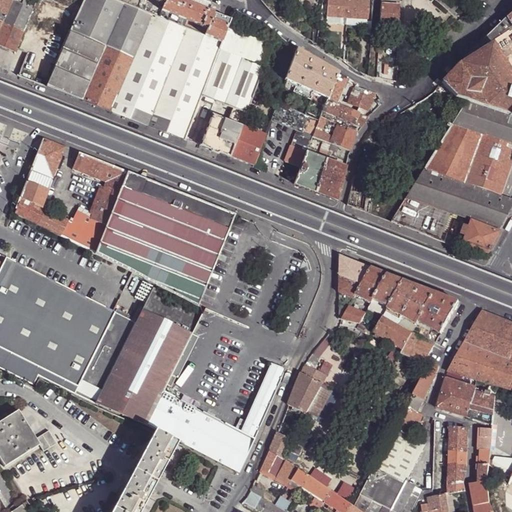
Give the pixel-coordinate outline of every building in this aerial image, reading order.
[(0,0),(0,10),(7,15),(13,0),(0,0)] [(4,22),(24,31),(34,9),(23,4),(24,0),(13,0),(7,15),(4,22)] [(24,0),(23,4),(34,9),(37,1),(34,0),(24,0)] [(111,111),(152,14),(116,0),(84,0),(82,5),(71,31),(105,46),(86,94),(93,97),(90,104),(111,111)] [(116,0),(152,14),(205,35),(208,28),(161,11),(165,3),(156,0),(116,0)] [(223,42),(228,28),(231,20),(214,14),(209,12),(210,9),(212,5),(199,0),(156,0),(165,3),(161,11),(208,28),(205,35),(223,42)] [(347,0),(327,0),(326,16),(346,18),(347,0)] [(368,0),(347,0),(346,18),(366,20),(368,0)] [(379,25),(397,26),(399,6),(381,5),(379,25)] [(474,49),(441,83),(454,97),(466,101),(466,102),(510,116),(510,115),(511,116),(511,11),(508,16),(474,49)] [(202,96),(221,48),(223,42),(205,35),(152,14),(111,111),(125,117),(130,105),(173,122),(169,134),(185,140),(190,125),(192,122),(196,109),(202,96)] [(326,23),(346,25),(346,18),(326,16),(326,23)] [(346,18),(346,25),(366,27),(366,20),(346,18)] [(0,46),(15,53),(16,50),(24,31),(4,22),(0,31),(0,46)] [(221,48),(264,65),(272,44),(228,28),(223,42),(221,48)] [(83,101),(86,94),(105,46),(71,31),(56,66),(47,87),(83,101)] [(232,107),(246,113),(250,102),(264,65),(221,48),(202,96),(208,98),(232,107)] [(327,98),(337,72),(337,71),(336,71),(326,65),(326,64),(325,64),(325,65),(324,65),(325,64),(324,63),(324,64),(313,58),(313,57),(312,57),(311,57),(311,56),(310,56),(299,50),(299,49),(298,48),(298,49),(297,48),(286,80),(320,95),(327,98)] [(386,81),(395,83),(397,68),(396,67),(388,65),(386,81)] [(347,77),(337,72),(327,98),(327,99),(335,103),(338,98),(347,77)] [(358,88),(356,86),(355,85),(348,102),(368,110),(375,93),(358,88)] [(83,101),(90,104),(93,97),(86,94),(83,101)] [(327,99),(327,98),(320,95),(315,107),(323,110),(327,99)] [(361,128),(367,118),(359,113),(337,104),(335,103),(327,99),(323,110),(361,128)] [(250,102),(246,113),(252,115),(256,104),(250,102)] [(510,116),(466,102),(452,124),(502,140),(505,131),(502,130),(504,123),(507,124),(510,116)] [(307,152),(312,136),(316,129),(316,127),(318,123),(319,120),(276,104),(273,113),(270,120),(297,131),(292,145),(307,152)] [(125,117),(169,134),(173,122),(130,105),(125,117)] [(227,121),(241,127),(246,113),(232,107),(227,121)] [(267,120),(270,121),(270,120),(273,113),(268,111),(265,119),(267,120)] [(201,146),(230,157),(241,127),(227,121),(213,115),(201,146)] [(324,125),(327,118),(321,116),(319,120),(318,123),(324,125)] [(511,117),(510,116),(507,124),(504,123),(502,130),(505,131),(502,140),(511,143),(511,117)] [(350,151),(357,132),(338,124),(337,127),(333,136),(330,144),(332,144),(339,147),(350,151)] [(511,161),(511,143),(502,140),(452,124),(424,169),(436,173),(479,187),(477,191),(479,192),(482,200),(490,196),(494,204),(497,202),(500,195),(511,161)] [(230,157),(253,166),(265,135),(241,127),(230,157)] [(328,142),(330,144),(333,136),(316,129),(312,136),(328,142)] [(65,148),(43,139),(39,151),(31,170),(53,179),(65,148)] [(337,153),(339,147),(332,144),(329,150),(337,153)] [(294,184),(315,193),(326,159),(307,152),(294,184)] [(359,152),(353,176),(370,173),(377,171),(386,168),(388,162),(359,152)] [(92,220),(107,226),(128,173),(87,157),(79,153),(73,170),(106,183),(91,220),(92,220)] [(337,201),(346,167),(326,159),(315,193),(337,201)] [(424,169),(414,186),(425,191),(431,181),(431,178),(434,179),(436,173),(424,169)] [(53,179),(31,170),(14,214),(96,255),(102,238),(87,231),(73,224),(42,209),(53,179)] [(377,171),(370,173),(369,180),(376,181),(377,171)] [(198,308),(235,215),(226,211),(191,198),(151,182),(128,173),(107,226),(102,238),(96,255),(129,271),(198,308)] [(347,205),(365,212),(366,201),(367,193),(369,180),(370,173),(353,176),(347,205)] [(498,232),(510,211),(502,207),(507,197),(500,195),(497,202),(494,204),(490,196),(482,200),(479,192),(477,191),(479,187),(436,173),(434,179),(431,178),(431,181),(425,191),(414,186),(406,198),(453,214),(470,221),(498,232)] [(366,201),(373,202),(374,194),(376,181),(369,180),(367,193),(366,201)] [(511,199),(507,197),(502,207),(510,211),(511,207),(511,199)] [(398,225),(443,243),(453,214),(406,198),(404,201),(411,204),(408,210),(410,210),(406,219),(402,217),(398,225)] [(367,213),(371,215),(373,202),(366,201),(365,212),(367,213)] [(391,222),(398,225),(402,217),(402,216),(396,214),(395,216),(391,222)] [(73,224),(87,231),(92,220),(91,220),(76,215),(73,224)] [(87,231),(102,238),(107,226),(92,220),(87,231)] [(486,253),(498,232),(470,221),(468,228),(465,236),(462,244),(486,253)] [(460,234),(465,236),(468,228),(463,226),(460,234)] [(341,256),(340,276),(339,292),(354,299),(356,296),(372,268),(358,263),(341,256)] [(98,401),(134,326),(103,310),(0,260),(0,364),(31,380),(36,370),(98,401)] [(378,271),(372,268),(356,296),(371,303),(388,275),(378,271)] [(388,275),(371,303),(369,307),(384,316),(404,281),(394,277),(388,275)] [(383,317),(374,333),(388,342),(419,287),(409,283),(404,281),(384,316),(383,317)] [(96,404),(146,426),(163,391),(170,377),(190,336),(201,314),(169,297),(153,287),(134,326),(98,401),(96,404)] [(413,331),(414,329),(405,324),(408,320),(417,325),(419,322),(435,293),(425,289),(419,287),(388,342),(402,350),(413,331)] [(449,299),(435,293),(419,322),(441,334),(459,303),(449,299)] [(338,319),(341,320),(348,309),(339,305),(339,309),(338,319)] [(365,314),(349,307),(348,309),(341,320),(359,324),(365,314)] [(511,323),(482,312),(448,372),(511,391),(511,323)] [(340,325),(356,329),(371,338),(374,333),(359,324),(341,320),(340,323),(340,325)] [(423,365),(434,347),(436,343),(413,331),(402,350),(400,354),(423,365)] [(198,340),(190,336),(170,377),(178,381),(198,340)] [(328,336),(320,345),(325,349),(333,341),(328,336)] [(311,357),(306,365),(312,369),(317,360),(311,357)] [(426,367),(412,395),(423,401),(436,374),(439,367),(428,362),(426,367)] [(241,432),(163,391),(146,426),(169,436),(168,438),(177,442),(178,443),(219,465),(239,475),(285,369),(272,364),(270,369),(247,419),(241,432)] [(303,370),(301,374),(288,406),(304,414),(304,413),(321,385),(326,376),(312,369),(306,365),(303,370)] [(477,389),(446,378),(442,391),(436,408),(467,418),(476,392),(477,389)] [(321,385),(304,413),(312,418),(315,419),(321,409),(318,408),(320,405),(322,407),(330,392),(328,390),(328,389),(321,385)] [(476,392),(467,418),(478,421),(492,426),(495,397),(476,392)] [(423,401),(412,395),(406,407),(418,413),(423,401)] [(425,445),(411,438),(423,416),(418,413),(406,407),(360,496),(384,508),(392,511),(406,483),(425,445)] [(0,461),(4,468),(40,446),(36,440),(18,411),(0,422),(0,461)] [(448,496),(464,493),(463,483),(465,472),(466,439),(467,429),(451,427),(450,428),(448,428),(448,439),(450,439),(448,495),(448,496)] [(489,451),(491,429),(480,429),(480,435),(480,450),(489,451)] [(140,511),(156,481),(177,442),(168,438),(155,431),(135,469),(111,511),(140,511)] [(36,440),(40,446),(44,453),(57,445),(49,432),(36,440)] [(270,451),(280,457),(287,443),(288,437),(278,433),(274,441),(270,451)] [(488,466),(488,465),(489,451),(480,450),(479,466),(488,466)] [(303,488),(310,478),(280,457),(270,451),(261,470),(291,485),(277,506),(286,511),(303,488)] [(511,462),(492,460),(492,461),(491,461),(490,466),(510,477),(511,477),(511,462)] [(478,483),(486,481),(488,466),(479,466),(478,483)] [(511,511),(511,477),(510,477),(499,497),(503,500),(499,507),(506,511),(511,511)] [(326,503),(333,494),(310,478),(303,488),(326,503)] [(473,511),(491,511),(487,502),(486,481),(478,483),(475,483),(470,484),(473,511)] [(411,511),(418,500),(421,500),(425,499),(425,497),(432,495),(432,489),(422,491),(406,483),(392,511),(384,508),(381,511),(411,511)] [(250,491),(262,497),(265,490),(254,484),(250,491)] [(286,511),(277,506),(262,497),(250,491),(249,494),(244,501),(261,511),(286,511)] [(338,511),(349,511),(353,507),(333,494),(326,503),(338,511)] [(431,511),(448,511),(448,496),(448,495),(432,498),(428,499),(430,511),(431,511)]
